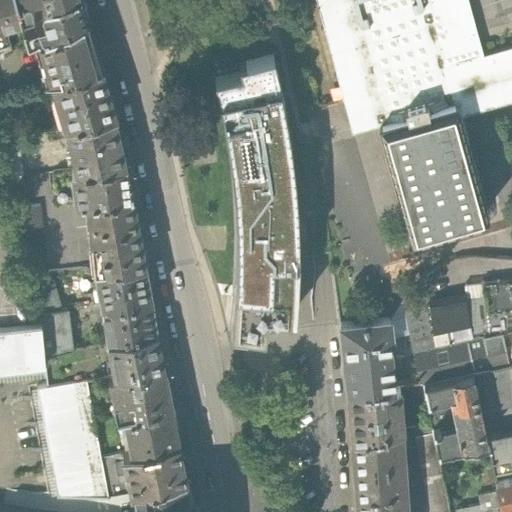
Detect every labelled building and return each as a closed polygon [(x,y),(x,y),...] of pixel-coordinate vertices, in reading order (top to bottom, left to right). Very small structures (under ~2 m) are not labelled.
[(21,9),(18,0),(0,0),(0,53),(11,49),(4,26),(6,26),(3,15),(21,9)] [(51,0),(52,0),(53,0),(18,0),(21,9),(22,11),(32,7),(30,0),(51,0)] [(80,0),(53,0),(52,0),(43,4),(41,8),(44,18),(24,28),(27,42),(38,38),(85,16),(81,0),(80,0)] [(467,0),(317,0),(351,123),(378,116),(406,108),(403,98),(425,92),(428,102),(456,94),(459,107),(511,92),(511,37),(480,47),(475,27),(467,0)] [(52,80),(100,66),(91,37),(85,16),(38,38),(50,81),(52,80)] [(240,69),(214,76),(225,129),(230,159),(232,179),(234,201),(234,234),(235,250),(235,266),(234,284),(233,298),(230,325),(248,327),(265,329),(267,309),(294,312),(294,304),(295,292),(296,277),(297,259),(297,241),(297,224),(296,207),(295,193),(294,179),(293,163),(291,145),(289,128),(284,101),(272,51),(238,60),(240,69)] [(52,80),(65,126),(114,115),(107,88),(100,66),(52,80)] [(425,92),(403,98),(406,108),(378,116),(394,171),(395,170),(411,229),(439,221),(460,216),(460,215),(487,208),(466,134),(467,134),(459,107),(456,94),(428,102),(425,92)] [(65,126),(75,170),(125,164),(119,137),(114,115),(65,126)] [(0,178),(0,179),(9,208),(27,207),(21,176),(17,145),(0,146),(0,170),(1,179),(0,178)] [(52,172),(55,203),(86,200),(132,196),(128,179),(125,164),(75,170),(52,172)] [(86,200),(94,267),(145,262),(136,222),(132,196),(86,200)] [(9,208),(28,273),(46,271),(39,205),(27,207),(9,208)] [(94,267),(101,303),(151,297),(147,276),(145,262),(94,267)] [(53,310),(60,309),(49,271),(46,271),(28,273),(39,311),(53,310)] [(428,290),(401,295),(408,328),(418,377),(422,376),(423,377),(472,366),(507,359),(501,327),(511,324),(511,275),(481,279),(482,291),(465,293),(466,297),(429,303),(428,290)] [(464,281),(465,293),(482,291),(481,279),(464,281)] [(408,328),(401,295),(389,313),(391,331),(408,328)] [(101,303),(107,340),(156,330),(154,314),(151,297),(101,303)] [(40,320),(43,354),(53,352),(71,348),(66,308),(60,309),(53,310),(39,311),(40,320)] [(347,387),(393,382),(388,331),(391,331),(389,313),(340,319),(343,352),(347,387)] [(0,363),(32,360),(44,359),(43,354),(40,320),(0,324),(0,363)] [(156,330),(107,340),(114,375),(163,365),(162,356),(158,338),(156,330)] [(53,352),(43,354),(44,359),(44,362),(54,361),(53,352)] [(437,446),(485,435),(485,434),(476,387),(485,385),(488,400),(492,402),(511,397),(511,357),(507,359),(472,366),(423,377),(431,419),(437,446)] [(117,415),(171,403),(167,383),(163,365),(114,375),(108,376),(117,415)] [(37,386),(57,495),(107,495),(85,379),(62,383),(37,386)] [(352,436),(401,425),(402,425),(398,381),(393,382),(347,387),(349,410),(352,436)] [(131,449),(177,440),(176,429),(172,411),(171,403),(117,415),(121,442),(129,440),(131,449)] [(437,446),(431,419),(412,423),(430,511),(449,511),(448,506),(436,446),(437,446)] [(355,490),(405,487),(401,425),(352,436),(355,484),(355,490)] [(485,435),(492,466),(511,462),(511,428),(485,434),(485,435)] [(145,488),(185,477),(181,459),(177,440),(131,449),(123,451),(131,491),(133,490),(145,488)] [(497,489),(501,511),(511,511),(511,462),(492,466),(497,489)] [(137,510),(191,507),(188,495),(185,477),(145,488),(133,490),(137,510)] [(406,511),(405,487),(355,490),(357,511),(356,511),(406,511)] [(480,507),(480,511),(501,511),(497,489),(477,493),(479,501),(480,507)] [(107,495),(57,495),(29,496),(10,493),(7,507),(36,511),(119,511),(120,508),(131,506),(129,491),(107,495)] [(479,501),(448,506),(449,511),(480,511),(480,507),(479,501)]
